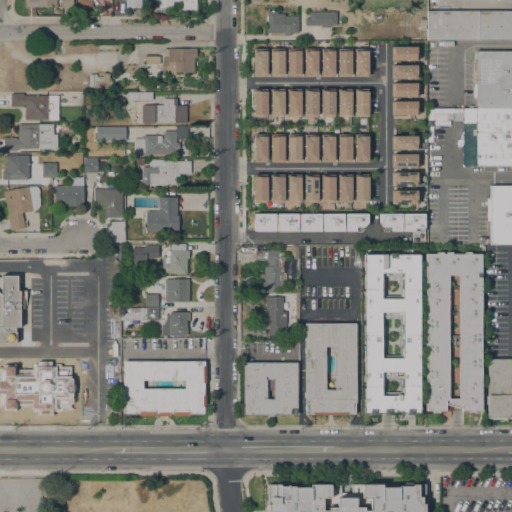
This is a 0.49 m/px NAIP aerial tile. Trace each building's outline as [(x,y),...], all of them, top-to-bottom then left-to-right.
[(56,0),(56,6),(36,6),(36,7),(25,8),(25,0),(56,0)] [(60,0),(72,0),(73,8),(60,8),(60,0)] [(91,0),(91,8),(77,9),(77,0),(91,0)] [(140,0),(141,8),(125,8),(125,0),(140,0)] [(196,0),(196,10),(181,10),(181,2),(172,2),(172,8),(158,8),(158,0),(196,0)] [(511,40),(427,40),(427,30),(419,30),(420,19),(427,19),(427,10),(511,10),(511,40)] [(298,16),(298,33),(289,33),(289,36),(283,36),(283,33),(265,33),(265,24),(266,24),(266,11),(276,11),(276,14),(284,14),(284,16),(298,16)] [(336,12),(336,25),(329,25),(329,28),(320,28),(320,25),(305,25),(305,18),(308,18),(308,12),(336,12)] [(418,47),(418,60),(390,60),(390,47),(418,47)] [(193,73),(175,72),(175,75),(161,75),(161,63),(163,63),(163,49),(167,49),(167,48),(196,49),(196,58),(193,58),(193,73)] [(252,76),(253,49),(266,49),(266,77),(252,76)] [(269,76),(269,49),(283,49),(283,76),(269,76)] [(286,76),(286,49),(299,49),(299,76),(286,76)] [(303,76),(303,49),(316,49),(316,76),(303,76)] [(320,76),(320,49),(333,49),(333,76),(320,76)] [(337,76),(337,49),(350,49),(350,76),(337,76)] [(354,76),(354,49),(367,49),(367,76),(354,76)] [(511,108),(475,108),(475,93),(472,93),(472,51),(475,51),(511,51),(511,108)] [(160,56),(160,64),(145,64),(145,56),(160,56)] [(418,65),(418,78),(390,78),(390,65),(418,65)] [(137,78),(116,78),(116,66),(137,66),(137,78)] [(89,74),(96,74),(96,77),(102,77),(102,73),(109,73),(108,77),(110,77),(110,81),(111,81),(110,88),(94,88),(94,87),(88,87),(89,74)] [(418,83),(418,97),(390,97),(390,83),(418,83)] [(252,117),(252,89),(266,89),(266,117),(252,117)] [(269,116),(269,89),(283,89),(282,116),(269,116)] [(285,116),(286,89),(299,89),(299,116),(285,116)] [(302,117),(303,89),(316,89),(316,117),(302,117)] [(320,117),(320,89),(333,89),(333,117),(320,117)] [(336,117),(337,89),(350,89),(350,117),(336,117)] [(354,117),(354,89),(367,89),(367,117),(354,117)] [(83,91),(83,105),(58,106),(58,91),(83,91)] [(151,92),(151,100),(126,101),(126,92),(151,92)] [(57,96),(57,120),(24,120),(24,105),(22,105),(22,107),(10,107),(10,93),(23,93),(23,96),(57,96)] [(176,98),(176,105),(186,105),(186,123),(142,123),(142,105),(153,105),(162,105),(162,98),(176,98)] [(418,101),(418,115),(390,115),(390,101),(418,101)] [(463,123),(463,113),(463,108),(475,108),(475,123),(463,123)] [(511,108),(511,166),(475,166),(475,108),(511,108)] [(16,138),(16,139),(17,139),(17,124),(52,124),(52,134),(56,134),(56,149),(16,149),(16,151),(3,151),(3,138),(16,138)] [(124,127),(125,140),(95,140),(95,127),(124,127)] [(133,139),(142,139),(142,135),(157,135),(157,136),(161,136),(161,138),(163,138),(163,131),(175,131),(175,143),(178,143),(178,149),(176,149),(176,154),(153,154),(133,154),(133,139)] [(283,162),(270,162),(270,135),(283,134),(283,162)] [(300,162),(286,162),(286,134),(300,135),(300,162)] [(337,162),(337,134),(351,135),(350,162),(337,162)] [(354,162),(354,135),(367,134),(367,162),(354,162)] [(266,162),(253,162),(253,135),(266,135),(266,162)] [(317,162),(303,162),(304,135),(317,135),(317,162)] [(320,163),(320,135),(334,135),(334,163),(320,163)] [(418,136),(418,150),(390,150),(390,136),(418,136)] [(418,154),(418,168),(390,168),(390,154),(418,154)] [(28,155),(28,180),(2,180),(2,170),(5,170),(5,155),(28,155)] [(96,159),(96,162),(106,162),(101,172),(96,172),(96,173),(83,172),(83,159),(96,159)] [(141,167),(163,167),(163,160),(176,160),(176,162),(190,161),(190,174),(175,174),(175,185),(142,185),(141,167)] [(41,163),(56,163),(56,177),(42,177),(41,163)] [(418,172),(418,186),(391,186),(390,172),(418,172)] [(334,203),(320,203),(320,174),(334,174),(334,203)] [(266,203),(253,203),(253,175),(266,175),(266,203)] [(283,203),(270,203),(270,175),(283,175),(283,203)] [(300,202),(286,202),(287,175),(300,175),(300,202)] [(317,202),(303,202),(304,175),(317,175),(317,202)] [(351,202),(337,202),(337,175),(351,175),(351,202)] [(367,203),(354,203),(354,175),(367,175),(367,203)] [(70,185),(70,178),(83,178),(83,206),(67,206),(67,204),(54,204),(54,186),(70,185)] [(107,189),(107,182),(117,182),(117,189),(121,189),(121,218),(104,218),(104,205),(94,205),(94,189),(107,189)] [(28,186),(28,187),(31,187),(35,186),(37,187),(38,188),(38,190),(39,192),(39,196),(39,198),(39,199),(39,205),(38,208),(37,209),(35,210),(21,213),(23,222),(26,221),(27,227),(10,231),(3,191),(28,186)] [(511,186),(511,245),(489,245),(489,221),(487,221),(487,199),(489,199),(489,186),(511,186)] [(418,190),(418,204),(391,204),(391,191),(418,190)] [(145,211),(157,211),(158,197),(176,198),(175,215),(178,215),(178,231),(145,230),(145,211)] [(422,214),(379,214),(379,232),(422,232),(422,214)] [(319,225),(319,219),(333,219),(333,232),(357,232),(357,233),(377,233),(377,246),(306,245),(307,225),(319,225)] [(270,221),(270,220),(288,220),(288,224),(290,225),(290,231),(288,231),(288,242),(263,242),(263,221),(270,221)] [(123,221),(124,242),(111,242),(110,222),(123,221)] [(185,246),(185,250),(186,250),(186,251),(188,251),(188,258),(186,258),(186,274),(170,274),(170,276),(163,276),(163,270),(169,270),(169,269),(161,269),(161,256),(166,256),(166,251),(168,251),(168,250),(170,250),(170,246),(170,244),(185,244),(185,246)] [(158,246),(158,258),(136,258),(136,254),(135,254),(135,248),(136,248),(136,246),(158,246)] [(280,250),(280,254),(284,254),(284,271),(280,271),(280,287),(274,287),(274,289),(262,289),(262,274),(264,274),(264,266),(267,266),(267,261),(255,261),(255,251),(266,251),(266,250),(280,250)] [(432,413),(432,411),(425,411),(425,254),(436,254),(436,252),(443,252),(443,254),(445,254),(445,253),(452,253),(452,254),(463,254),(463,252),(470,252),(470,254),(481,254),(481,411),(474,411),(474,413),(468,413),(468,411),(466,411),(466,413),(463,413),(463,411),(444,411),(444,413),(441,413),(441,411),(439,411),(439,413),(432,413)] [(383,416),(383,414),(377,414),(377,416),(368,416),(368,414),(363,414),(363,410),(362,410),(362,408),(364,408),(363,254),(389,254),(389,253),(396,253),(396,255),(419,255),(420,414),(415,414),(415,416),(406,416),(406,414),(402,414),(402,413),(397,413),(397,414),(392,414),(392,416),(383,416)] [(15,328),(15,344),(4,344),(4,343),(0,343),(0,278),(1,278),(1,276),(17,276),(17,291),(25,291),(25,295),(20,295),(20,328),(15,328)] [(165,279),(188,279),(188,302),(165,302),(165,279)] [(158,287),(158,307),(145,307),(145,305),(140,305),(140,298),(145,298),(145,287),(158,287)] [(283,312),(285,312),(286,338),(268,339),(268,326),(262,326),(262,310),(265,309),(265,297),(282,297),(283,312)] [(120,309),(158,308),(158,320),(157,320),(157,321),(154,321),(154,320),(120,320),(120,309)] [(186,312),(186,313),(189,313),(189,320),(186,320),(186,336),(169,336),(169,335),(161,335),(161,325),(164,320),(164,314),(169,314),(169,312),(186,312)] [(90,316),(90,320),(91,320),(91,328),(90,328),(90,335),(88,335),(88,345),(90,345),(90,350),(91,350),(91,356),(90,356),(90,364),(70,364),(70,355),(73,355),(73,325),(70,325),(70,316),(90,316)] [(310,415),(310,413),(303,413),(303,403),(302,403),(302,322),(354,322),(354,402),(353,402),(353,413),(346,413),(346,415),(310,415)] [(0,355),(5,357),(0,377),(0,385),(2,377),(12,380),(7,398),(0,395),(0,355)] [(511,419),(502,419),(502,420),(491,420),(491,418),(487,419),(487,359),(511,359),(511,419)] [(157,416),(157,414),(155,414),(155,416),(138,416),(138,415),(122,415),(122,361),(204,362),(204,366),(205,366),(205,384),(204,384),(204,395),(205,395),(205,407),(204,407),(204,415),(188,415),(188,416),(172,416),(172,414),(170,414),(170,416),(157,416)] [(266,417),(266,415),(242,415),(242,363),(297,363),(297,415),(272,415),(272,417),(266,417)] [(91,372),(91,378),(92,378),(92,388),(91,388),(91,389),(88,389),(88,399),(91,399),(91,407),(91,410),(91,417),(70,417),(70,399),(73,399),(73,389),(70,389),(70,372),(91,372)] [(267,511),(267,484),(279,484),(281,483),(287,483),(287,485),(317,484),(323,483),(325,485),(340,485),(340,493),(351,493),(351,485),(366,485),(368,483),(374,483),(374,484),(404,485),(404,483),(411,483),(413,485),(424,485),(424,511),(267,511)]
